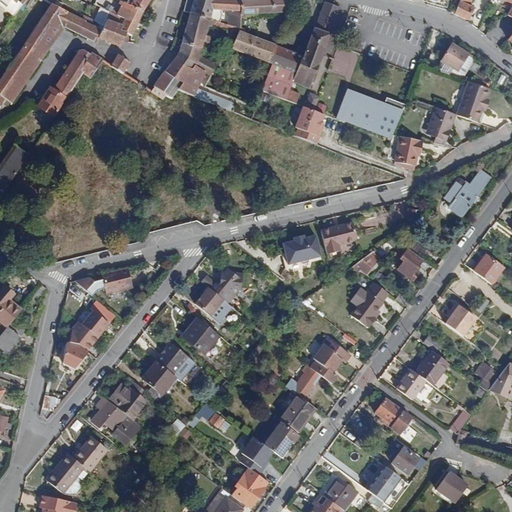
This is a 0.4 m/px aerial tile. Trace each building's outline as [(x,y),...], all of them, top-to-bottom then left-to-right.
[(0,0),(0,4),(15,15),(26,0),(0,0)] [(128,0),(126,4),(144,12),(150,0),(128,0)] [(187,0),(185,9),(190,11),(193,0),(187,0)] [(240,28),(240,14),(240,0),(237,0),(228,0),(225,0),(193,0),(190,11),(220,21),(222,15),(221,14),(222,10),(230,11),(228,24),(240,28)] [(240,0),(240,14),(286,12),(285,0),(240,0)] [(297,0),(299,19),(306,18),(305,0),(297,0)] [(427,0),(427,4),(446,10),(448,2),(440,0),(435,0),(436,1),(430,0),(427,0)] [(475,8),(470,5),(472,0),(460,0),(455,14),(469,20),(475,8)] [(129,34),(133,36),(144,12),(126,4),(120,1),(119,4),(122,6),(117,15),(126,20),(122,31),(125,32),(129,34)] [(293,82),(309,88),(322,55),(334,23),(331,21),(338,5),(326,1),(304,56),(276,45),(269,63),(272,64),(262,90),(297,103),(301,92),(291,89),(293,82)] [(0,103),(4,97),(12,102),(63,27),(97,42),(99,37),(102,30),(99,28),(88,22),(86,21),(86,20),(51,3),(21,49),(15,57),(0,79),(0,103)] [(331,21),(334,23),(341,6),(338,5),(331,21)] [(121,46),(122,41),(125,32),(122,31),(126,20),(117,15),(109,11),(102,30),(99,37),(97,42),(98,43),(100,38),(121,46)] [(205,73),(210,76),(216,65),(200,55),(205,40),(209,41),(210,39),(209,37),(206,36),(209,25),(214,27),(214,26),(227,29),(225,37),(235,40),(239,31),(240,28),(228,24),(220,21),(190,11),(179,52),(173,61),(192,69),(194,66),(206,72),(205,73)] [(239,31),(255,37),(260,17),(240,14),(240,28),(239,31)] [(99,28),(101,23),(90,18),(88,22),(99,28)] [(269,63),(276,45),(282,39),(277,35),(275,35),(267,41),(255,37),(239,31),(235,40),(231,49),(269,63)] [(451,44),(441,61),(437,71),(456,78),(458,72),(465,76),(475,60),(468,56),(469,55),(451,44)] [(11,54),(15,57),(21,49),(17,46),(11,54)] [(330,71),(351,77),(359,55),(337,48),(330,71)] [(84,74),(79,71),(91,53),(86,49),(84,51),(79,52),(54,90),(48,87),(36,105),(55,117),(68,97),(84,74)] [(84,74),(90,78),(102,60),(91,53),(79,71),(84,74)] [(111,66),(123,74),(130,61),(121,55),(117,56),(111,66)] [(193,96),(196,89),(205,73),(206,72),(194,66),(192,69),(173,61),(169,66),(165,72),(181,84),(176,92),(182,96),(186,92),(193,96)] [(171,109),(182,96),(176,92),(181,84),(165,72),(151,91),(162,98),(160,102),(171,109)] [(479,119),(483,110),(484,106),(488,107),(490,100),(487,99),(490,90),(469,83),(458,112),(479,119)] [(194,96),(201,99),(204,92),(196,89),(193,96),(194,96)] [(391,141),(406,105),(387,97),(384,104),(347,90),(335,119),(391,141)] [(227,109),(230,102),(204,92),(201,99),(213,103),(227,109)] [(320,135),(318,134),(322,122),(325,114),(304,106),(296,127),(299,128),(296,136),(317,144),(320,135)] [(139,107),(126,129),(158,147),(171,125),(139,107)] [(437,137),(447,140),(456,115),(437,108),(432,122),(428,124),(430,128),(433,135),(437,137)] [(478,123),(479,119),(458,112),(457,115),(478,123)] [(112,137),(105,133),(109,124),(91,115),(82,133),(89,136),(84,147),(102,156),(112,137)] [(419,150),(422,150),(424,140),(400,135),(398,144),(391,143),(388,158),(394,159),(394,161),(395,161),(416,165),(418,156),(419,150)] [(435,142),(446,145),(447,140),(437,137),(435,142)] [(0,164),(0,189),(3,192),(29,155),(14,145),(0,164)] [(395,164),(414,172),(416,165),(395,161),(395,164)] [(452,202),(465,212),(491,178),(481,170),(471,184),(467,181),(463,187),(456,182),(445,197),(452,202)] [(461,217),(465,212),(452,202),(448,207),(461,217)] [(418,229),(426,224),(426,220),(422,215),(410,224),(414,229),(418,229)] [(323,230),(327,254),(341,252),(340,246),(354,243),(358,241),(355,224),(342,227),(342,229),(338,229),(337,227),(323,230)] [(402,243),(406,246),(411,239),(401,231),(393,237),(402,243)] [(321,256),(317,235),(306,237),(306,236),(295,238),(296,239),(284,242),(288,263),(300,260),(302,263),(308,262),(309,259),(321,256)] [(397,249),(402,243),(393,237),(387,241),(397,249)] [(393,253),(400,257),(407,247),(406,246),(402,243),(397,249),(393,253)] [(382,257),(385,253),(381,249),(384,247),(382,245),(375,250),(382,257)] [(419,272),(416,269),(423,259),(407,247),(400,257),(404,261),(398,269),(413,281),(419,272)] [(362,270),(367,274),(382,257),(375,250),(353,267),(360,272),(362,270)] [(474,270),(492,284),(504,267),(487,254),(474,270)] [(127,268),(101,274),(106,294),(132,287),(127,268)] [(227,270),(222,269),(220,283),(219,284),(217,282),(211,289),(224,299),(229,292),(233,296),(241,286),(244,273),(233,271),(229,268),(227,270)] [(207,275),(202,281),(209,287),(211,289),(217,282),(207,275)] [(33,295),(39,299),(48,288),(42,283),(33,295)] [(384,302),(383,302),(390,294),(375,283),(351,314),(367,326),(367,325),(370,327),(376,318),(374,316),(384,302)] [(0,318),(8,325),(13,319),(22,307),(11,298),(16,292),(6,284),(0,292),(0,318)] [(195,303),(218,322),(231,305),(224,299),(211,289),(209,287),(195,303)] [(408,307),(412,302),(400,293),(396,299),(408,307)] [(320,314),(322,311),(311,303),(313,300),(310,297),(303,301),(320,314)] [(482,297),(476,310),(484,313),(490,300),(482,297)] [(451,316),(446,322),(464,336),(478,317),(457,302),(452,309),(455,311),(451,316)] [(83,324),(99,337),(110,323),(94,311),(83,324)] [(205,355),(220,335),(198,317),(182,336),(205,355)] [(0,334),(0,345),(8,353),(21,336),(21,335),(25,329),(13,319),(8,325),(0,334)] [(267,335),(272,339),(277,333),(272,329),(267,335)] [(425,342),(437,351),(442,344),(430,335),(425,342)] [(343,358),(346,360),(351,353),(328,337),(313,357),(316,360),(311,367),(321,375),(332,383),(339,374),(334,371),(343,358)] [(68,341),(64,362),(75,367),(89,351),(80,344),(68,341)] [(157,360),(173,374),(177,377),(181,380),(196,362),(171,342),(156,360),(157,360)] [(261,360),(259,359),(266,350),(259,344),(247,357),(257,365),(261,360)] [(452,375),(445,370),(451,363),(433,350),(417,372),(429,381),(440,389),(452,375)] [(162,395),(177,377),(173,374),(157,360),(142,379),(152,387),(148,392),(162,404),(166,398),(162,395)] [(494,384),(488,380),(495,370),(485,362),(477,373),(485,378),(480,385),(488,391),(490,389),(494,384)] [(511,396),(511,363),(509,362),(494,384),(490,389),(511,398),(511,396)] [(297,395),(303,399),(321,375),(311,367),(308,365),(302,373),(304,375),(298,382),(292,378),(286,386),(297,395)] [(399,389),(415,401),(429,381),(417,372),(413,369),(399,389)] [(128,415),(132,418),(147,401),(140,395),(145,390),(133,380),(128,386),(132,390),(131,391),(122,384),(112,398),(120,405),(118,407),(128,415)] [(476,392),(483,397),(486,392),(480,387),(476,392)] [(43,407),(54,409),(56,396),(46,393),(43,407)] [(305,424),(303,423),(314,407),(303,399),(297,395),(280,418),(299,432),(305,424)] [(113,432),(127,444),(141,426),(132,418),(128,415),(127,416),(104,397),(97,405),(102,408),(92,420),(99,426),(102,424),(105,427),(108,423),(115,429),(113,432)] [(401,434),(413,418),(387,398),(376,412),(383,418),(382,420),(401,434)] [(219,427),(225,419),(220,415),(222,413),(207,402),(192,420),(191,421),(195,424),(202,415),(219,427)] [(451,428),(458,433),(472,413),(465,408),(451,428)] [(0,427),(5,429),(8,415),(0,413),(0,427)] [(191,421),(192,420),(185,414),(181,419),(187,425),(191,421)] [(167,430),(175,437),(186,425),(178,418),(167,430)] [(294,444),(300,435),(281,421),(264,444),(273,452),(282,457),(292,442),(294,444)] [(411,427),(403,437),(409,442),(416,432),(411,427)] [(187,428),(181,433),(186,439),(192,434),(187,428)] [(84,467),(91,472),(109,449),(92,436),(74,458),(84,467)] [(266,461),(273,452),(264,444),(253,436),(240,453),(242,455),(238,461),(255,473),(259,476),(268,463),(266,461)] [(355,443),(366,451),(371,444),(360,436),(355,443)] [(162,453),(167,447),(157,439),(151,445),(162,453)] [(408,473),(419,458),(404,447),(392,462),(408,473)] [(48,479),(63,492),(84,467),(74,458),(68,453),(57,465),(59,467),(48,479)] [(416,465),(421,469),(427,460),(422,457),(416,465)] [(47,478),(48,479),(59,467),(57,465),(47,478)] [(399,481),(402,478),(384,465),(382,468),(399,481)] [(373,493),(384,501),(399,481),(382,468),(367,489),(373,493)] [(436,488),(455,502),(467,485),(449,472),(436,488)] [(250,508),(265,488),(263,486),(267,481),(259,476),(255,473),(242,491),(238,488),(232,495),(250,508)] [(324,494),(344,509),(358,490),(338,476),(324,494)] [(347,511),(344,509),(324,494),(321,492),(316,499),(319,501),(317,504),(310,511),(347,511)] [(380,507),(384,501),(373,493),(369,499),(380,507)] [(132,503),(136,499),(130,494),(127,498),(132,503)] [(75,511),(77,503),(44,495),(41,506),(43,507),(46,507),(45,511),(44,511),(75,511)] [(241,511),(243,509),(227,496),(223,502),(215,497),(206,510),(209,511),(241,511)]
